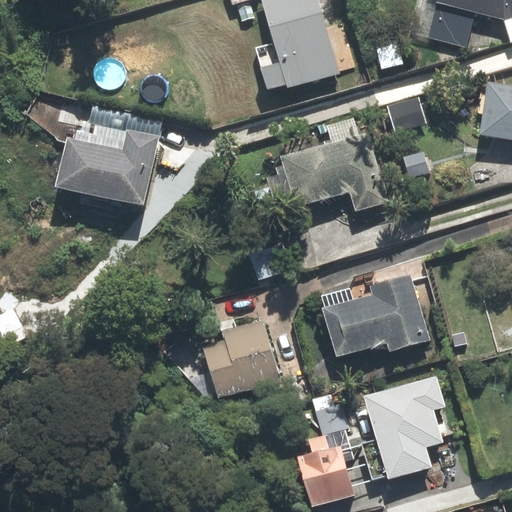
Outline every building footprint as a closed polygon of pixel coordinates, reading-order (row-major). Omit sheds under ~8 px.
[(260,1),(259,0),(230,0),(233,9),(260,1)] [(339,77),(316,0),(265,0),(263,1),(290,92),(339,77)] [(511,0),(433,0),(432,3),(505,22),(511,20),(511,0)] [(365,64),(371,85),(400,77),(394,57),(365,64)] [(511,142),(511,93),(491,90),(484,138),(511,142)] [(418,102),(390,111),(398,135),(426,126),(418,102)] [(70,146),(61,191),(143,208),(156,144),(129,138),(125,157),(70,146)] [(387,203),(367,139),(286,164),(301,211),(352,196),(357,212),(387,203)] [(404,160),(411,183),(433,177),(425,153),(404,160)] [(280,247),(250,259),(260,285),(290,273),(280,247)] [(377,301),(325,316),(338,360),(389,346),(391,353),(428,342),(410,280),(374,290),(377,301)] [(209,353),(222,400),(279,384),(263,329),(226,339),(228,347),(209,353)] [(437,385),(370,405),(392,482),(429,471),(423,450),(441,445),(432,413),(444,409),(437,385)] [(354,499),(341,452),(301,464),(315,510),(354,499)]
